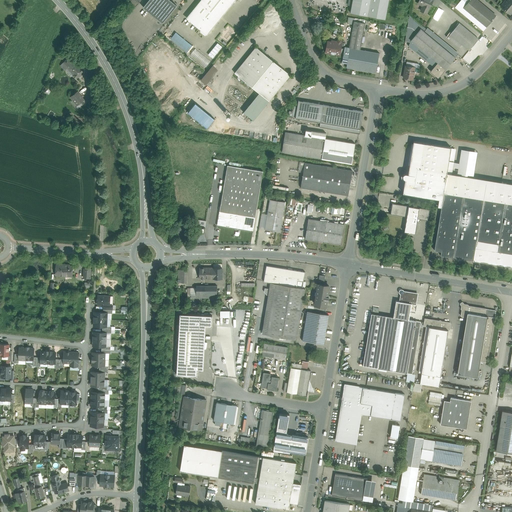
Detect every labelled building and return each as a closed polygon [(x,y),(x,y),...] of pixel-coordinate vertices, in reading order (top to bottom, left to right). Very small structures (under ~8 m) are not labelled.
[(169,0),(149,0),(143,7),(163,23),(177,6),(169,0)] [(201,0),(195,8),(187,18),(207,34),(234,0),(201,0)] [(388,0),(352,0),(350,13),(385,19),(388,0)] [(432,0),(420,0),(421,0),(421,1),(420,4),(423,6),(421,11),(426,13),(429,8),(432,0)] [(496,16),(476,0),(469,0),(467,3),(463,0),(460,0),(455,7),(483,30),(496,16)] [(511,0),(506,0),(501,7),(510,14),(511,11),(511,0)] [(422,26),(409,15),(407,27),(412,28),(417,32),(420,28),(422,26)] [(354,24),(349,48),(350,48),(360,50),(365,23),(354,21),(354,24)] [(478,39),(459,23),(450,35),(469,51),(478,39)] [(412,28),(407,27),(405,41),(410,42),(411,40),(417,32),(412,28)] [(455,57),(420,28),(417,32),(411,40),(410,42),(409,46),(434,67),(437,62),(445,69),(455,57)] [(187,52),(192,45),(175,32),(170,38),(187,52)] [(337,42),(332,41),(331,42),(328,41),(326,53),(330,53),(330,52),(336,53),(336,54),(337,55),(343,56),(344,49),(341,48),(342,43),(341,43),(341,42),(340,41),(338,40),(337,41),(337,42)] [(290,75),(256,47),(235,73),(269,101),(290,75)] [(206,67),(211,60),(195,48),(190,55),(195,58),(196,56),(201,59),(199,62),(206,67)] [(360,50),(350,48),(347,63),(346,67),(376,73),(379,53),(360,50)] [(83,72),(69,58),(64,63),(68,68),(77,77),(83,72)] [(434,67),(431,70),(439,77),(446,69),(445,69),(437,62),(434,67)] [(213,65),(200,80),(205,84),(213,74),(214,71),(217,68),(213,65)] [(414,67),(406,66),(403,78),(412,79),(415,67),(414,67)] [(84,100),(78,91),(70,97),(73,100),(77,105),(81,103),(84,100)] [(263,98),(259,102),(265,107),(268,102),(263,98)] [(77,105),(73,100),(70,102),(76,110),(83,105),(81,103),(77,105)] [(323,105),(298,101),(297,107),(295,118),(320,122),(323,105)] [(215,119),(196,103),(188,112),(207,128),(215,119)] [(363,111),(323,105),(320,122),(319,127),(359,134),(363,111)] [(297,107),(293,106),(292,111),(289,111),(288,117),(295,118),(297,107)] [(305,135),(285,132),(282,152),(322,159),(325,139),(324,138),(313,137),(314,131),(306,130),(305,135)] [(355,144),(325,139),(322,159),(352,164),(355,144)] [(451,147),(426,143),(414,141),(413,144),(416,147),(415,149),(412,151),(414,154),(414,156),(411,158),(413,161),(413,163),(410,165),(408,174),(406,174),(404,174),(404,175),(403,176),(403,177),(403,178),(404,179),(405,180),(403,193),(412,194),(412,195),(439,199),(438,206),(441,207),(446,177),(451,147)] [(352,171),(305,163),(301,188),(348,196),(352,171)] [(263,171),(227,165),(220,212),(255,217),(263,171)] [(511,188),(446,177),(441,207),(434,251),(441,252),(440,256),(473,261),(511,267),(511,188)] [(285,202),(270,200),(265,230),(280,232),(285,202)] [(419,208),(392,203),(390,214),(407,217),(404,232),(415,233),(417,219),(419,208)] [(430,210),(419,208),(417,219),(428,220),(430,210)] [(255,217),(220,212),(217,225),(253,231),(255,217)] [(344,224),(308,219),(305,239),(341,244),(344,224)] [(73,265),(57,264),(56,276),(72,277),(73,265)] [(305,272),(266,266),(264,281),(270,283),(276,283),(297,287),(297,283),(299,274),(305,275),(305,272)] [(222,268),(200,268),(200,279),(222,279),(222,268)] [(262,334),(267,334),(276,283),(270,283),(262,334)] [(267,334),(297,339),(305,288),(302,288),(297,287),(276,283),(267,334)] [(329,286),(318,284),(318,285),(315,304),(315,305),(315,304),(326,306),(327,300),(328,300),(329,296),(327,296),(329,287),(329,286)] [(217,286),(196,286),(196,294),(196,298),(206,298),(210,298),(217,298),(217,286)] [(417,294),(404,292),(403,290),(401,290),(400,291),(399,293),(400,294),(401,294),(400,301),(411,304),(415,304),(417,294)] [(110,296),(98,295),(98,304),(104,305),(110,305),(110,296)] [(400,301),(396,301),(393,317),(409,320),(411,304),(400,301)] [(486,309),(468,306),(468,305),(464,304),(462,302),(460,304),(462,306),(461,309),(462,310),(461,315),(462,317),(467,317),(467,313),(485,316),(486,309)] [(496,310),(486,309),(485,316),(487,316),(495,317),(496,310)] [(328,315),(307,311),(302,341),(324,344),(328,315)] [(485,316),(467,313),(467,317),(457,374),(477,377),(480,361),(487,316),(485,316)] [(212,316),(180,314),(179,324),(200,325),(200,326),(212,326),(212,316)] [(386,316),(371,314),(363,366),(378,368),(386,316)] [(409,320),(393,317),(386,316),(378,368),(407,373),(416,321),(409,320)] [(487,316),(480,361),(487,362),(495,317),(487,316)] [(435,320),(424,318),(423,326),(426,326),(434,328),(435,320)] [(450,323),(435,320),(434,328),(448,330),(450,329),(450,324),(450,323)] [(416,321),(407,373),(412,374),(421,322),(416,321)] [(200,325),(179,324),(177,368),(198,369),(200,326),(200,325)] [(434,328),(426,326),(419,373),(421,373),(441,376),(448,330),(434,328)] [(288,347),(264,343),(262,355),(286,359),(288,347)] [(9,344),(0,344),(0,350),(0,355),(8,355),(9,355),(9,350),(9,344)] [(29,348),(29,347),(26,347),(26,360),(33,360),(34,360),(34,357),(34,348),(29,348)] [(45,352),(41,352),(41,357),(40,363),(41,363),(48,363),(48,351),(46,351),(45,351),(45,352)] [(51,351),(49,351),(48,351),(48,363),(55,364),(56,359),(56,352),(52,352),(51,351)] [(79,352),(71,352),(70,363),(70,366),(78,366),(78,360),(79,352)] [(11,366),(2,366),(2,370),(1,370),(1,373),(2,373),(2,377),(10,377),(11,377),(11,370),(11,366)] [(301,369),(291,368),(287,392),(297,394),(301,369)] [(307,370),(301,369),(297,394),(307,396),(311,371),(307,370)] [(279,378),(272,377),(271,380),(269,380),(270,374),(264,373),(261,387),(268,388),(267,389),(276,391),(279,378)] [(412,374),(407,373),(406,381),(414,383),(415,374),(412,374)] [(441,376),(421,373),(420,384),(422,384),(439,387),(441,376)] [(420,384),(414,383),(413,391),(421,392),(422,384),(420,384)] [(178,401),(175,418),(180,419),(181,417),(184,396),(186,385),(181,385),(180,386),(178,401)] [(359,387),(345,385),(340,415),(352,417),(351,422),(360,424),(360,419),(361,414),(371,415),(373,405),(361,403),(363,388),(359,387)] [(11,388),(4,388),(3,400),(11,400),(11,394),(11,388)] [(405,394),(363,388),(361,403),(373,405),(371,415),(400,420),(405,394)] [(33,389),(26,389),(25,402),(32,403),(33,403),(33,398),(33,389)] [(44,390),(41,390),(41,391),(39,391),(39,398),(39,404),(47,404),(47,391),(44,391),(44,390)] [(47,391),(47,404),(54,404),(55,399),(55,392),(53,392),(53,391),(53,390),(51,390),(50,391),(50,392),(47,391)] [(69,391),(61,391),(61,398),(61,404),(62,404),(62,407),(68,407),(69,404),(69,391)] [(77,391),(69,391),(69,404),(76,404),(77,391)] [(430,391),(428,401),(440,403),(442,394),(430,391)] [(184,396),(181,417),(203,420),(206,400),(196,398),(191,397),(184,396)] [(460,398),(456,398),(451,397),(450,401),(446,425),(466,429),(469,410),(470,410),(472,401),(471,400),(460,398)] [(450,401),(444,400),(440,424),(446,425),(450,401)] [(237,406),(217,402),(214,420),(234,424),(237,406)] [(273,412),(262,410),(256,445),(268,447),(273,412)] [(511,412),(502,411),(500,426),(511,428),(511,412)] [(352,417),(340,415),(336,442),(356,445),(360,424),(351,422),(352,417)] [(203,420),(181,417),(180,419),(179,426),(201,429),(203,420)] [(286,420),(278,419),(276,432),(286,434),(288,424),(289,420),(286,420)] [(400,425),(392,424),(390,436),(398,437),(400,425)] [(511,428),(500,426),(497,441),(511,443),(511,428)] [(286,434),(276,432),(274,447),(283,449),(306,453),(308,437),(286,434)] [(60,433),(52,433),(51,443),(59,443),(60,443),(60,438),(60,433)] [(42,434),(37,434),(37,435),(35,435),(34,444),(38,444),(38,445),(41,445),(45,445),(45,441),(46,435),(42,435),(42,434)] [(82,435),(78,435),(78,434),(75,434),(74,447),(81,447),(82,447),(82,441),(82,435)] [(26,436),(25,435),(23,435),(22,436),(21,436),(20,447),(21,447),(21,448),(22,449),(24,449),(25,448),(25,447),(28,448),(28,444),(29,437),(26,437),(26,436)] [(100,435),(90,435),(90,442),(90,446),(100,446),(100,435)] [(119,436),(106,435),(106,445),(105,449),(107,449),(118,450),(119,436)] [(424,438),(408,435),(403,465),(419,467),(420,459),(423,439),(424,438)] [(14,438),(14,436),(9,436),(6,436),(3,437),(3,440),(4,440),(4,446),(5,452),(14,451),(14,447),(14,446),(14,445),(14,438)] [(423,439),(420,459),(431,461),(435,440),(423,439)] [(465,445),(435,440),(431,461),(461,466),(465,445)] [(511,443),(497,441),(496,451),(511,453),(511,443)] [(263,457),(222,451),(217,477),(254,483),(259,483),(263,457)] [(285,461),(263,457),(259,483),(255,504),(289,509),(293,483),(282,481),(285,461)] [(296,463),(285,461),(282,481),(293,483),(296,463)] [(403,465),(398,499),(403,500),(413,502),(419,467),(403,465)] [(115,474),(101,473),(100,485),(114,486),(115,474)] [(60,474),(52,476),(53,483),(60,481),(62,480),(60,474)] [(367,479),(335,474),(332,495),(364,500),(367,479)] [(438,482),(423,479),(421,494),(450,499),(453,484),(445,483),(438,482)] [(53,483),(52,483),(55,493),(62,491),(62,492),(69,490),(67,483),(61,484),(60,481),(53,483)] [(190,487),(182,485),(182,483),(178,482),(177,484),(176,494),(189,496),(190,487)] [(35,484),(34,485),(37,498),(44,496),(41,483),(40,483),(35,484)] [(23,487),(18,489),(19,492),(17,493),(18,496),(16,496),(18,503),(27,500),(25,491),(24,491),(23,487)] [(348,511),(350,504),(325,500),(322,511),(348,511)]
